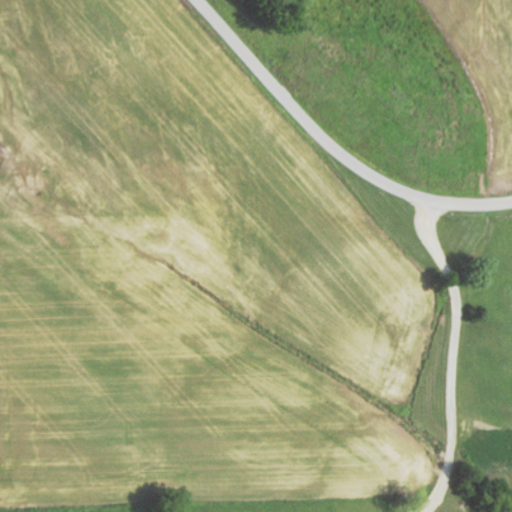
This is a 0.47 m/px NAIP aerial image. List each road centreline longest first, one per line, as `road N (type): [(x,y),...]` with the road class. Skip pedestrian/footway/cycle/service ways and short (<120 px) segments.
road 1 (residential): [(194,0),(326,143),(376,181),(432,203),(511,203)]
road 2 (residential): [(99,0),(100,64),(127,159)]
